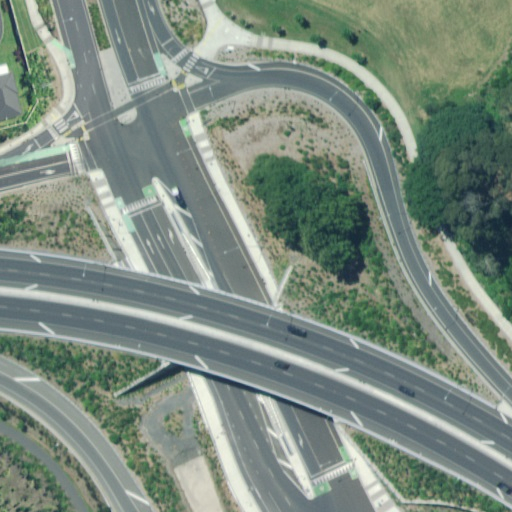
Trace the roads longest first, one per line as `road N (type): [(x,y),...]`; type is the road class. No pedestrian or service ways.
road 1 (trunk): [(511,477),(422,426),(232,352),(54,310),(0,307)]
road 2 (trunk): [(0,269),(127,287),(256,321),(361,360),(511,438)]
road 3 (trunk): [(244,77),(290,75),(354,106),(372,133),(427,286),(511,388)]
road 4 (primary): [(159,118),(272,381),(349,511)]
road 5 (primary): [(289,511),(136,209),(112,144)]
road 6 (trunk): [(131,511),(73,430),(0,377)]
road 7 (trunk): [(132,0),(177,55),(209,73),(244,77)]
road 8 (trunk): [(0,174),(77,109),(90,74)]
road 9 (primary): [(124,0),(159,118)]
